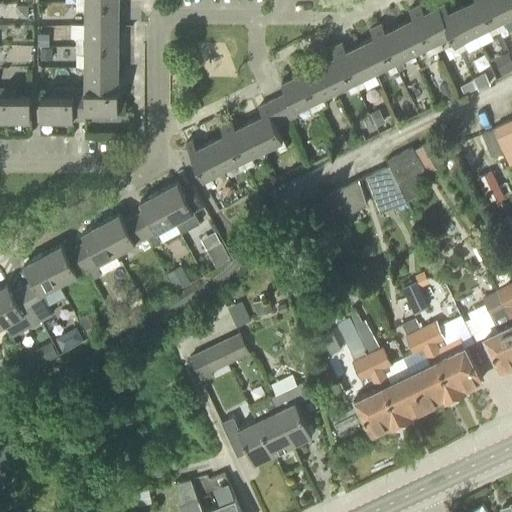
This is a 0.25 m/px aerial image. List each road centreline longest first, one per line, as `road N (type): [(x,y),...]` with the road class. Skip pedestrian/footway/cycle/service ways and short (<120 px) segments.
road 1 (residential): [(146,168),(0,255)]
road 2 (residential): [(146,168),(157,16)]
road 3 (residential): [(146,168),(0,166)]
